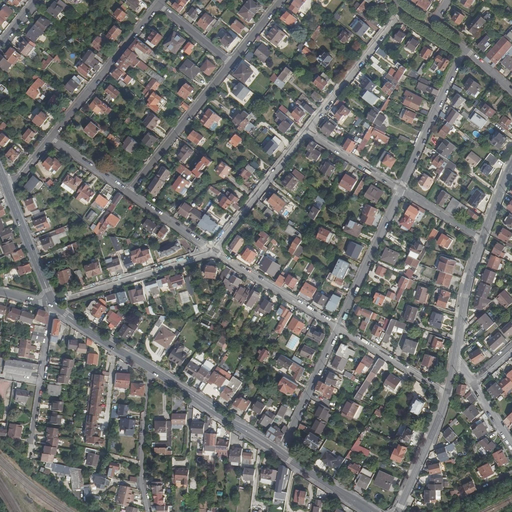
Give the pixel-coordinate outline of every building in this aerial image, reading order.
[(70,8),(60,0),(57,0),(56,2),(55,2),(53,5),(51,7),(48,11),(57,18),(64,9),(67,12),(70,8)] [(137,0),(128,0),(126,3),(136,10),(137,11),(139,10),(140,9),(140,7),(139,6),(140,5),(138,4),(140,2),(138,0),(137,0)] [(180,12),(190,0),(181,0),(178,4),(177,3),(174,7),(180,12)] [(249,0),(245,6),(255,14),(261,7),(251,0),(249,0)] [(305,2),(302,0),(295,0),(293,3),(300,9),(305,2)] [(365,0),(361,5),(357,10),(360,13),(364,8),(365,8),(369,3),(370,3),(372,0),(365,0)] [(412,0),(412,1),(427,10),(432,3),(427,0),(412,0)] [(0,15),(6,21),(14,11),(6,5),(3,8),(4,9),(2,11),(1,10),(0,9),(0,15)] [(125,12),(128,9),(123,5),(115,15),(122,21),(127,14),(125,12)] [(250,22),(255,14),(245,6),(240,14),(247,19),(248,20),(250,22)] [(194,19),(199,13),(193,8),(188,14),(194,19)] [(38,9),(36,12),(42,17),(44,14),(38,9)] [(460,23),(465,16),(455,10),(453,13),(455,15),(453,19),(454,19),(460,23)] [(285,15),(282,18),(289,24),(294,17),(288,12),(285,15)] [(365,13),(363,15),(376,26),(379,23),(369,15),(368,16),(365,13)] [(206,29),(214,20),(207,14),(198,24),(206,29)] [(473,31),(475,33),(486,20),(481,15),(469,29),(472,32),(473,31)] [(45,31),(51,23),(47,19),(46,20),(42,17),(36,24),(45,31)] [(362,37),(370,27),(357,17),(350,27),(362,37)] [(240,34),(245,27),(237,20),(231,27),(240,34)] [(45,33),(35,25),(31,31),(27,35),(35,42),(41,35),(42,36),(45,33)] [(107,36),(110,38),(114,41),(122,31),(116,25),(107,36)] [(276,26),(274,28),(267,37),(277,45),(286,34),(276,26)] [(318,35),(323,28),(320,26),(317,30),(310,38),(313,41),(318,35)] [(371,28),(370,27),(362,37),(363,38),(371,28)] [(267,37),(274,28),(273,28),(266,36),(267,37)] [(348,40),(353,34),(347,28),(339,38),(346,43),(348,40)] [(229,47),(238,36),(231,30),(222,41),(229,47)] [(401,43),(406,35),(399,30),(394,38),(401,43)] [(163,37),(156,31),(151,37),(149,39),(149,40),(147,42),(154,47),(156,45),(157,45),(163,37)] [(491,65),(494,67),(502,57),(511,45),(511,43),(510,42),(511,40),(511,32),(510,31),(505,37),(504,36),(487,55),(486,55),(483,58),(488,62),(491,59),(494,62),(491,65)] [(176,53),(186,40),(181,36),(180,37),(178,35),(178,34),(175,32),(164,46),(170,51),(171,49),(176,53)] [(107,36),(102,33),(93,45),(100,51),(107,42),(110,38),(107,36)] [(288,35),(286,34),(277,45),(278,46),(288,35)] [(68,49),(75,39),(72,37),(64,46),(68,49)] [(308,47),(313,41),(310,38),(305,44),(308,47)] [(414,51),(420,43),(412,38),(406,46),(414,51)] [(21,46),(18,49),(27,56),(35,47),(25,39),(22,43),(22,44),(21,46)] [(138,39),(125,55),(137,65),(146,72),(149,68),(137,58),(138,56),(133,52),(138,46),(148,54),(148,53),(151,55),(154,51),(138,39)] [(485,51),(490,44),(484,39),(479,45),(485,51)] [(191,50),(194,46),(190,42),(184,50),(190,54),(193,51),(191,50)] [(272,52),(262,44),(254,54),(264,62),(272,52)] [(511,45),(502,57),(505,59),(502,62),(511,69),(511,68),(511,57),(509,55),(511,51),(511,45)] [(35,47),(27,56),(29,57),(36,48),(35,47)] [(379,47),(376,52),(384,58),(387,53),(379,47)] [(427,59),(432,52),(425,47),(420,55),(427,59)] [(11,59),(9,61),(13,64),(18,58),(14,55),(17,51),(13,48),(10,50),(9,52),(6,55),(11,59)] [(97,54),(91,50),(83,60),(87,63),(93,67),(98,71),(101,67),(98,65),(100,63),(94,58),(97,54)] [(323,57),(322,55),(318,59),(327,66),(330,62),(333,58),(326,53),(323,57)] [(2,55),(0,56),(0,64),(0,65),(3,67),(8,71),(9,69),(13,64),(9,61),(2,55)] [(49,55),(48,56),(48,57),(49,58),(47,61),(44,60),(39,66),(45,71),(54,59),(49,55)] [(125,55),(117,65),(120,67),(125,71),(131,64),(135,67),(137,65),(125,55)] [(444,70),(450,62),(445,58),(445,59),(439,55),(430,69),(434,71),(437,66),(444,70)] [(372,56),(370,59),(374,62),(377,65),(380,62),(372,56)] [(201,69),(197,65),(189,59),(181,69),(193,78),(201,69)] [(201,69),(210,76),(217,67),(208,60),(201,69)] [(377,65),(374,62),(371,65),(382,74),(384,70),(377,65)] [(400,70),(399,72),(403,75),(407,69),(398,62),(395,66),(400,70)] [(93,67),(87,63),(86,65),(84,64),(79,70),(86,76),(93,67)] [(422,75),(427,66),(424,63),(418,73),(422,75)] [(169,74),(174,68),(169,64),(164,70),(169,74)] [(244,64),(235,74),(245,82),(253,72),(244,64)] [(294,73),(287,67),(279,77),(278,78),(282,82),(288,75),(291,77),(294,73)] [(161,84),(162,84),(164,80),(149,68),(146,72),(154,78),(157,81),(161,84)] [(124,73),(118,69),(113,75),(119,79),(123,74),(127,78),(126,78),(130,82),(134,78),(130,76),(128,74),(125,71),(124,73)] [(323,90),(332,79),(324,72),(320,76),(317,74),(312,81),(315,83),(323,90)] [(403,75),(399,72),(396,77),(394,74),(392,72),(390,75),(399,82),(403,75)] [(389,81),(383,90),(390,96),(394,89),(397,86),(399,82),(390,75),(388,74),(385,78),(389,81)] [(84,79),(79,75),(77,77),(75,76),(73,79),(66,87),(73,93),(84,79)] [(281,89),(291,77),(288,75),(282,82),(281,83),(279,86),(281,89)] [(376,85),(367,77),(361,84),(369,90),(371,92),(376,85)] [(45,82),(39,78),(35,82),(27,93),(35,99),(40,93),(37,91),(41,85),(42,86),(45,82)] [(157,81),(154,78),(146,88),(149,91),(157,81)] [(479,84),(470,78),(464,87),(469,89),(467,92),(471,95),(472,94),(477,97),(480,92),(476,89),(479,84)] [(154,92),(161,84),(157,81),(149,91),(146,95),(145,96),(148,98),(153,91),(154,92)] [(241,82),(233,92),(243,100),(251,91),(241,82)] [(437,95),(439,91),(429,87),(424,85),(419,82),(417,88),(427,93),(428,91),(437,95)] [(194,89),(187,83),(179,93),(186,99),(194,89)] [(439,91),(441,88),(431,83),(429,87),(439,91)] [(110,94),(104,101),(109,106),(114,101),(111,98),(113,96),(116,98),(120,92),(111,85),(107,91),(110,94)] [(369,90),(363,98),(373,105),(378,98),(371,92),(369,90)] [(317,101),(321,96),(316,91),(312,96),(317,101)] [(159,102),(162,99),(155,92),(152,97),(149,100),(151,101),(156,106),(159,102),(159,103),(159,102)] [(49,103),(55,95),(53,93),(47,102),(49,103)] [(418,110),(423,99),(414,94),(409,106),(418,110)] [(465,99),(458,94),(451,103),(458,108),(465,99)] [(62,100),(55,95),(49,103),(56,108),(62,100)] [(104,101),(98,97),(90,106),(98,113),(103,108),(110,113),(113,109),(109,106),(104,101)] [(157,112),(158,113),(167,102),(162,99),(159,102),(163,105),(157,112)] [(380,111),(383,113),(390,102),(387,100),(385,104),(380,111)] [(148,105),(157,112),(163,105),(159,102),(159,103),(159,102),(156,106),(151,101),(148,105)] [(486,105),(481,101),(476,107),(482,112),(483,110),(492,117),(496,111),(486,104),(486,105)] [(313,115),(316,112),(305,103),(302,106),(313,115)] [(282,105),(279,109),(285,115),(289,111),(282,105)] [(348,115),(352,111),(344,105),(336,116),(340,120),(344,115),(346,116),(347,114),(348,115)] [(379,114),(380,111),(373,106),(371,109),(372,110),(367,118),(374,122),(379,114)] [(298,107),(292,115),(299,121),(306,113),(298,107)] [(446,120),(448,122),(452,125),(460,114),(451,107),(448,111),(450,113),(448,115),(449,116),(446,120)] [(399,117),(403,119),(407,110),(403,108),(399,117)] [(489,122),(484,118),(486,116),(477,108),(468,119),(482,130),(489,122)] [(205,117),(201,122),(212,130),(214,129),(218,125),(218,122),(221,118),(209,109),(205,114),(206,115),(205,117)] [(407,110),(403,119),(412,123),(416,114),(407,110)] [(247,118),(250,114),(249,114),(245,111),(241,116),(239,115),(233,124),(239,128),(247,119),(247,118)] [(257,120),(260,117),(254,111),(253,111),(250,114),(253,117),(257,120)] [(463,111),(461,114),(467,119),(470,116),(463,111)] [(36,127),(39,129),(49,117),(43,112),(41,114),(40,113),(33,121),(34,121),(33,122),(37,125),(36,127)] [(156,123),(159,119),(152,113),(144,123),(153,129),(157,124),(156,123)] [(375,128),(385,133),(387,128),(382,126),(386,119),(379,114),(374,122),(377,124),(375,128)] [(511,121),(503,115),(497,123),(507,130),(509,128),(508,126),(511,121)] [(294,122),(288,117),(286,120),(285,120),(279,128),(286,133),(292,125),(294,122)] [(336,127),(339,124),(331,118),(328,121),(336,127)] [(250,121),(247,119),(239,128),(243,131),(245,128),(246,127),(248,123),(250,121)] [(100,131),(102,132),(105,129),(94,120),(86,130),(94,137),(100,131)] [(329,136),(336,127),(328,121),(322,130),(329,136)] [(448,122),(439,134),(444,138),(454,126),(452,125),(448,122)] [(30,143),(39,131),(33,126),(23,137),(30,143)] [(357,149),(361,151),(372,134),(375,136),(374,138),(378,140),(379,138),(382,140),(381,140),(387,144),(390,138),(386,136),(387,133),(385,133),(375,128),(371,126),(370,129),(357,149)] [(102,132),(108,137),(111,134),(105,129),(102,132)] [(473,145),(475,142),(460,130),(457,133),(473,145)] [(195,131),(189,138),(198,145),(204,138),(195,131)] [(158,144),(160,140),(149,132),(146,135),(148,136),(144,141),(152,147),(155,142),(158,144)] [(0,136),(0,141),(5,146),(11,140),(3,133),(0,136)] [(500,148),(507,139),(500,133),(492,143),(500,148)] [(243,139),(237,134),(231,142),(236,146),(243,139)] [(136,147),(139,143),(130,136),(125,142),(127,143),(123,147),(132,154),(136,150),(134,149),(136,147)] [(117,147),(119,144),(115,140),(116,138),(115,137),(111,142),(117,147)] [(344,148),(351,153),(357,143),(355,142),(355,140),(353,139),(352,140),(350,138),(344,148)] [(264,149),(272,156),(281,147),(273,139),(264,149)] [(446,139),(436,151),(440,154),(446,158),(455,146),(446,139)] [(317,162),(325,149),(312,141),(308,149),(310,150),(307,155),(307,156),(310,158),(312,158),(317,162)] [(20,153),(22,150),(16,145),(13,148),(7,155),(14,161),(20,154),(20,153)] [(194,151),(186,145),(182,150),(183,151),(178,157),(184,162),(188,157),(188,158),(189,158),(190,157),(190,156),(194,151)] [(385,150),(379,160),(392,167),(397,159),(391,156),(392,154),(385,150)] [(475,167),(481,159),(471,152),(465,160),(475,167)] [(436,172),(440,175),(445,167),(449,160),(446,158),(440,154),(437,157),(433,162),(432,163),(439,169),(436,172)] [(495,164),(499,159),(492,154),(488,160),(495,164)] [(44,165),(50,157),(47,155),(41,162),(44,165)] [(210,159),(207,157),(206,156),(193,173),(200,177),(204,173),(201,171),(202,169),(203,170),(206,166),(205,165),(206,163),(209,166),(213,161),(210,159)] [(62,164),(57,160),(56,162),(54,160),(50,157),(44,165),(55,174),(62,164)] [(451,170),(455,165),(449,160),(445,167),(448,168),(451,170)] [(220,167),(228,172),(231,168),(224,162),(223,162),(222,161),(219,166),(220,167)] [(260,166),(254,161),(251,165),(257,170),(260,166)] [(325,161),(320,169),(331,176),(336,168),(327,162),(325,161)] [(341,176),(349,164),(345,161),(342,167),(342,168),(338,174),(341,176)] [(186,168),(180,163),(176,169),(179,171),(182,174),(186,168)] [(488,176),(494,169),(486,163),(481,170),(488,176)] [(245,169),(244,168),(243,170),(243,171),(240,175),(247,180),(256,169),(249,164),(246,167),(245,169)] [(161,169),(157,176),(165,181),(171,172),(163,166),(161,169)] [(224,178),(228,172),(220,167),(218,169),(216,172),(224,178)] [(193,173),(186,168),(182,174),(173,187),(184,195),(190,186),(189,184),(190,183),(195,186),(201,178),(200,177),(193,173)] [(458,175),(451,170),(448,168),(440,179),(450,186),(458,175)] [(303,183),(306,178),(296,170),(292,174),(300,180),(303,183)] [(300,180),(292,174),(291,173),(287,177),(288,178),(283,185),(291,191),(300,180)] [(346,174),(340,184),(341,185),(344,187),(346,187),(352,191),(358,180),(354,178),(353,179),(351,178),(351,177),(347,174),(346,174)] [(358,196),(368,180),(369,177),(366,175),(366,174),(352,197),(360,200),(361,199),(360,197),(358,196)] [(428,189),(434,179),(425,174),(419,183),(428,189)] [(75,190),(83,180),(77,176),(75,179),(69,175),(64,182),(75,190)] [(35,176),(26,187),(32,192),(36,187),(39,189),(44,183),(35,176)] [(165,181),(157,176),(147,190),(156,196),(166,182),(165,181)] [(53,189),(56,185),(50,179),(47,182),(51,187),(53,189)] [(64,182),(62,186),(73,194),(75,190),(64,182)] [(90,186),(85,182),(74,197),(80,201),(82,198),(89,202),(95,194),(88,189),(90,186)] [(215,188),(211,185),(209,188),(219,196),(221,193),(217,190),(215,188)] [(367,195),(371,198),(377,202),(383,192),(372,186),(369,190),(367,195)] [(468,202),(476,208),(481,201),(480,200),(482,198),(483,200),(486,195),(477,189),(468,202)] [(449,195),(443,191),(439,198),(440,198),(437,202),(442,205),(449,195)] [(112,213),(124,196),(119,192),(113,202),(114,203),(100,222),(104,225),(112,213)] [(107,205),(109,201),(101,196),(101,195),(100,194),(95,201),(105,208),(107,205)] [(229,199),(233,202),(234,203),(236,204),(240,199),(238,198),(233,194),(232,194),(229,199)] [(275,194),(269,202),(275,207),(275,208),(282,213),(285,208),(284,207),(287,203),(275,194)] [(226,197),(226,196),(223,200),(222,199),(220,201),(221,202),(220,204),(221,204),(219,206),(222,208),(224,206),(227,209),(233,202),(229,199),(226,197)] [(30,210),(38,207),(34,198),(26,201),(30,210)] [(445,210),(453,215),(460,202),(453,198),(445,210)] [(194,209),(184,201),(178,211),(188,218),(189,216),(194,209)] [(415,219),(419,222),(426,211),(412,202),(408,210),(407,210),(406,212),(406,213),(415,219)] [(453,215),(458,218),(461,213),(466,206),(460,202),(453,215)] [(372,225),(375,218),(373,207),(367,204),(364,213),(365,214),(362,220),(372,225)] [(466,206),(461,213),(465,216),(467,212),(470,209),(466,206)] [(310,215),(315,220),(321,210),(315,207),(310,215)] [(195,208),(194,209),(189,216),(199,223),(205,215),(195,208)] [(275,213),(269,208),(264,213),(270,218),(275,213)] [(477,219),(479,216),(470,209),(467,212),(477,219)] [(41,212),(33,215),(35,219),(41,217),(41,216),(47,214),(45,210),(41,212)] [(92,210),(86,218),(91,222),(97,214),(92,210)] [(208,211),(205,215),(199,223),(198,226),(211,235),(221,220),(208,211)] [(121,220),(112,213),(104,225),(100,231),(97,234),(104,235),(110,236),(110,234),(105,233),(103,232),(104,232),(110,224),(115,227),(121,220)] [(415,219),(406,213),(400,223),(409,229),(415,219)] [(51,227),(47,216),(35,221),(39,231),(46,228),(46,229),(51,227)] [(144,226),(153,232),(154,232),(158,225),(149,219),(144,226)] [(361,230),(363,226),(349,219),(347,225),(348,225),(345,230),(356,235),(359,229),(361,230)] [(96,228),(97,229),(94,231),(97,234),(100,231),(104,225),(100,222),(96,228)] [(164,228),(159,224),(158,225),(154,232),(163,238),(169,230),(164,227),(164,228)] [(303,239),(305,237),(290,225),(288,227),(303,239)] [(12,239),(8,228),(0,231),(0,236),(2,243),(12,239)] [(334,234),(322,228),(317,238),(329,244),(334,234)] [(434,228),(427,240),(428,241),(431,242),(435,236),(438,231),(434,228)] [(507,242),(511,234),(511,232),(504,228),(499,236),(507,242)] [(60,238),(67,236),(66,231),(58,235),(52,237),(56,246),(62,243),(60,238)] [(271,237),(263,231),(260,234),(263,237),(257,244),(266,251),(268,248),(265,247),(266,246),(265,245),(271,237)] [(448,248),(453,240),(443,234),(438,243),(448,248)] [(235,241),(234,241),(229,248),(237,253),(246,240),(239,235),(235,241)] [(52,237),(52,236),(42,240),(46,250),(56,246),(52,237)] [(117,237),(111,236),(117,252),(122,250),(117,237)] [(289,251),(294,255),(300,245),(303,241),(298,237),(296,240),(295,239),(293,239),(292,241),(293,242),(294,243),(289,251)] [(15,252),(10,240),(1,244),(5,256),(8,255),(15,252)] [(176,241),(173,242),(158,249),(162,257),(167,255),(168,255),(177,251),(176,250),(182,248),(178,240),(176,241)] [(360,259),(365,247),(352,242),(347,255),(360,259)] [(409,255),(418,259),(424,246),(417,242),(416,244),(415,243),(409,255)] [(498,242),(493,252),(503,257),(505,253),(502,252),(505,246),(498,242)] [(73,244),(61,249),(62,250),(63,251),(62,251),(63,256),(53,260),(55,263),(67,259),(67,258),(71,257),(70,254),(72,254),(73,257),(76,256),(75,252),(73,244)] [(300,258),(305,248),(300,245),(294,255),(300,258)] [(249,248),(246,252),(243,257),(251,263),(257,254),(249,248)] [(387,249),(383,257),(383,258),(384,259),(394,264),(399,254),(387,249)] [(22,258),(19,250),(15,252),(8,255),(8,257),(11,256),(14,262),(22,258)] [(146,250),(138,253),(139,256),(137,257),(139,263),(149,260),(147,255),(146,250)] [(132,255),(127,257),(123,258),(127,268),(132,267),(131,265),(135,264),(132,255)] [(280,266),(264,255),(263,256),(257,265),(274,275),(280,266)] [(402,276),(403,276),(410,279),(412,276),(413,274),(418,266),(419,264),(421,261),(418,259),(409,255),(406,263),(414,266),(412,270),(409,268),(406,273),(405,272),(402,276)] [(489,266),(498,270),(503,260),(493,255),(489,266)] [(454,268),(456,260),(442,256),(438,270),(441,271),(451,274),(453,267),(454,268)] [(113,262),(107,264),(109,273),(123,269),(120,258),(113,261),(113,262)] [(334,275),(344,279),(351,265),(340,259),(333,274),(334,275)] [(30,271),(27,262),(16,267),(20,275),(30,271)] [(103,272),(100,262),(86,266),(90,277),(103,272)] [(312,264),(307,272),(311,274),(316,266),(312,264)] [(383,276),(386,270),(386,268),(380,265),(376,273),(383,276)] [(218,267),(208,266),(207,276),(217,278),(218,267)] [(232,269),(228,266),(220,279),(225,281),(226,278),(228,276),(232,269)] [(70,269),(60,272),(62,280),(60,280),(61,283),(63,283),(74,280),(70,269)] [(77,279),(83,277),(81,269),(75,271),(77,279)] [(483,280),(492,283),(497,273),(487,269),(485,275),(483,279),(483,280)] [(450,286),(453,274),(451,274),(441,271),(437,283),(450,286)] [(283,272),(276,283),(282,287),(285,282),(286,282),(290,275),(291,274),(288,272),(287,274),(283,272)] [(172,278),(171,274),(169,274),(170,276),(167,276),(167,278),(158,280),(160,287),(164,286),(163,284),(169,283),(169,285),(171,291),(175,290),(175,286),(172,278)] [(183,274),(172,278),(175,286),(186,283),(183,274)] [(226,278),(225,281),(222,285),(236,292),(240,286),(239,285),(242,280),(234,275),(231,281),(227,279),(226,278)] [(290,275),(286,282),(286,283),(294,288),(299,280),(290,275)] [(334,275),(331,281),(342,286),(344,281),(334,275)] [(398,295),(390,292),(389,291),(387,296),(392,299),(397,301),(399,302),(401,298),(406,287),(410,279),(403,276),(398,286),(401,287),(398,295)] [(414,280),(410,279),(406,287),(410,289),(413,282),(414,282),(414,280)] [(162,296),(157,280),(146,284),(148,292),(151,291),(152,293),(151,293),(152,294),(154,298),(162,296)] [(312,298),(317,289),(306,282),(301,291),(312,298)] [(478,290),(477,295),(487,299),(491,287),(481,282),(480,286),(481,286),(480,290),(478,290)] [(240,286),(236,292),(234,296),(241,300),(240,302),(244,305),(245,302),(248,297),(253,290),(249,287),(247,290),(240,285),(240,286)] [(414,303),(423,306),(424,302),(425,302),(429,289),(419,285),(414,299),(415,299),(414,303)] [(137,291),(136,289),(130,291),(134,302),(138,301),(147,299),(144,289),(137,291)] [(446,308),(451,292),(443,289),(442,295),(440,294),(439,296),(441,297),(438,305),(446,308)] [(249,298),(248,297),(245,302),(252,307),(257,300),(258,301),(260,298),(258,297),(260,294),(254,290),(249,298)] [(511,302),(511,297),(505,290),(497,298),(501,303),(502,302),(507,307),(511,302)] [(121,292),(117,294),(118,299),(119,300),(120,303),(129,301),(126,291),(122,293),(122,292),(121,292)] [(324,306),(328,298),(319,292),(314,300),(324,306)] [(387,297),(378,292),(375,297),(376,298),(375,302),(383,305),(387,297)] [(334,293),(326,307),(334,312),(341,297),(334,293)] [(475,307),(484,309),(493,301),(487,299),(477,295),(475,307)] [(275,304),(263,297),(259,304),(262,305),(261,306),(270,312),(275,304)] [(107,308),(98,302),(95,300),(92,301),(88,308),(92,311),(101,317),(107,308)] [(290,310),(282,305),(278,312),(285,317),(290,310)] [(414,322),(418,308),(409,305),(404,319),(414,322)] [(359,306),(357,311),(356,313),(361,315),(361,313),(368,316),(371,318),(372,316),(374,312),(361,307),(359,306)] [(18,320),(21,311),(12,308),(8,317),(18,321),(18,320)] [(108,320),(117,327),(123,318),(117,314),(111,309),(108,314),(111,316),(108,320)] [(46,313),(38,310),(34,320),(46,325),(48,316),(46,313)] [(32,315),(21,311),(18,320),(29,324),(32,315)] [(441,323),(444,315),(434,312),(430,324),(440,327),(441,323)] [(478,321),(487,331),(493,325),(494,324),(486,314),(478,321)] [(376,322),(384,326),(386,321),(378,317),(376,322)] [(160,318),(156,324),(160,327),(164,321),(160,318)] [(305,325),(294,318),(289,327),(299,334),(305,325)] [(59,320),(53,319),(49,348),(54,349),(55,346),(56,346),(56,342),(58,328),(59,329),(60,325),(59,324),(59,320)] [(130,320),(128,319),(125,324),(126,324),(134,330),(131,334),(133,335),(139,326),(130,320)] [(224,319),(221,324),(226,327),(230,322),(224,319)] [(383,329),(387,332),(392,321),(387,319),(386,321),(384,326),(383,328),(376,325),(373,333),(375,334),(379,336),(383,329)] [(394,325),(398,327),(397,320),(393,319),(392,321),(387,332),(383,341),(387,343),(392,331),(392,330),(394,325)] [(361,329),(365,331),(369,323),(366,321),(364,321),(361,329)] [(502,330),(508,337),(511,333),(511,322),(502,330)] [(31,324),(25,340),(31,341),(33,332),(33,333),(35,326),(35,325),(31,324)] [(122,330),(120,333),(128,339),(131,334),(134,330),(126,324),(122,330)] [(316,328),(312,325),(306,335),(321,342),(323,338),(325,335),(325,334),(321,332),(320,333),(318,332),(314,330),(316,328)] [(35,326),(33,333),(44,335),(45,328),(35,326)] [(160,332),(156,340),(167,347),(175,334),(164,327),(161,331),(160,332)] [(475,334),(478,337),(484,333),(482,329),(475,334)] [(33,332),(31,341),(32,341),(42,343),(44,335),(33,333),(33,332)] [(489,343),(495,350),(506,339),(500,333),(489,343)] [(300,339),(292,334),(285,345),(293,350),(300,339)] [(443,344),(445,339),(431,334),(427,345),(437,348),(438,346),(444,348),(445,344),(443,344)] [(225,335),(223,335),(220,340),(218,344),(223,347),(226,344),(226,342),(225,342),(226,340),(224,339),(225,338),(226,336),(225,335)] [(403,349),(415,354),(419,342),(407,337),(403,349)] [(25,340),(22,339),(20,348),(31,350),(37,351),(38,347),(31,346),(32,341),(31,341),(25,340)] [(69,339),(67,348),(76,350),(75,352),(85,354),(86,344),(77,343),(77,340),(69,339)] [(155,341),(153,344),(161,349),(163,346),(155,341)] [(185,346),(180,343),(170,358),(182,365),(188,355),(182,351),(185,346)] [(343,344),(338,354),(338,355),(347,359),(350,354),(353,356),(355,352),(349,349),(349,348),(349,347),(348,346),(343,344)] [(316,351),(304,345),(300,353),(312,359),(316,351)] [(20,348),(19,357),(29,359),(30,355),(31,350),(20,348)] [(263,351),(260,350),(258,352),(261,354),(258,359),(263,362),(265,357),(267,358),(269,355),(267,354),(269,352),(264,349),(263,351)] [(471,355),(476,364),(485,358),(480,349),(471,355)] [(95,364),(96,355),(88,354),(86,363),(95,364)] [(291,360),(282,354),(277,362),(284,366),(283,367),(286,369),(287,368),(290,370),(290,368),(296,372),(294,378),(299,380),(300,379),(301,380),(302,377),(301,376),(304,368),(300,365),(291,360)] [(434,367),(438,357),(426,354),(423,363),(434,367)] [(347,359),(338,355),(333,365),(334,365),(333,367),(342,371),(348,360),(347,359)] [(365,355),(356,370),(360,373),(365,364),(370,367),(374,361),(365,355)] [(302,361),(294,356),(291,360),(300,365),(302,361)] [(0,370),(37,378),(39,365),(0,357),(0,370)] [(382,367),(386,362),(380,358),(375,367),(379,369),(379,370),(382,366),(382,367)] [(58,375),(57,383),(59,383),(67,384),(68,376),(69,376),(70,368),(71,368),(73,360),(63,359),(62,367),(60,367),(59,375),(58,375)] [(212,369),(215,365),(207,360),(204,364),(212,369)] [(191,361),(185,370),(196,377),(196,376),(202,368),(191,361)] [(202,367),(202,368),(196,376),(202,379),(207,383),(213,374),(210,372),(202,367)] [(230,374),(219,367),(216,371),(227,378),(230,374)] [(185,370),(184,371),(195,378),(196,377),(185,370)] [(216,371),(209,381),(213,383),(214,382),(222,386),(227,378),(216,371)] [(346,371),(344,376),(351,379),(353,375),(354,374),(346,371)] [(325,379),(324,382),(331,386),(333,381),(334,381),(336,378),(335,377),(336,375),(331,372),(327,380),(325,379)] [(376,374),(374,373),(372,372),(363,385),(361,389),(355,398),(360,400),(363,395),(376,374)] [(129,374),(115,373),(114,387),(128,389),(129,374)] [(93,374),(92,381),(103,383),(105,383),(105,379),(104,379),(104,376),(93,374)] [(401,381),(390,374),(384,384),(388,386),(389,384),(396,389),(397,386),(401,381)] [(236,393),(243,382),(234,376),(233,377),(231,381),(227,387),(236,393)] [(294,393),(299,385),(285,377),(278,388),(286,392),(287,389),(294,393)] [(511,380),(508,377),(500,384),(505,390),(506,391),(507,392),(511,388),(511,380)] [(222,386),(220,389),(224,391),(227,387),(231,381),(227,378),(222,386)] [(92,381),(91,388),(104,390),(104,387),(103,386),(103,383),(92,381)] [(324,382),(320,381),(316,391),(330,398),(335,388),(331,386),(324,382)] [(504,391),(497,382),(489,390),(496,398),(504,391)] [(500,384),(497,382),(504,391),(505,390),(500,384)] [(142,395),(143,384),(131,383),(130,394),(142,395)] [(59,386),(50,384),(48,384),(47,394),(58,396),(59,386)] [(462,385),(459,384),(457,393),(464,395),(466,386),(462,385)] [(236,393),(227,387),(224,391),(221,395),(229,400),(232,395),(233,396),(236,393)] [(91,388),(90,395),(101,397),(102,393),(103,394),(104,390),(91,388)] [(28,392),(12,390),(11,397),(15,398),(14,401),(26,402),(28,392)] [(477,400),(471,391),(469,393),(469,394),(466,397),(469,401),(472,404),(477,400)] [(90,395),(89,402),(100,404),(100,401),(102,401),(103,397),(101,397),(90,395)] [(235,404),(246,411),(249,406),(251,403),(248,402),(242,398),(241,400),(238,398),(235,404)] [(252,408),(257,400),(254,398),(251,403),(249,406),(252,408)] [(414,403),(416,413),(419,414),(425,403),(417,398),(415,402),(414,402),(414,403)] [(252,408),(262,414),(266,405),(257,400),(252,408)] [(360,405),(350,400),(346,408),(345,407),(343,412),(353,417),(360,405)] [(61,402),(51,401),(50,411),(59,412),(61,402)] [(89,402),(88,409),(101,411),(101,407),(100,407),(100,404),(89,402)] [(126,416),(127,405),(119,404),(118,415),(126,416)] [(472,404),(466,410),(465,411),(474,423),(476,422),(482,416),(472,404)] [(330,409),(321,405),(315,416),(319,418),(324,421),(328,413),(330,409)] [(286,409),(282,406),(276,416),(274,421),(278,424),(279,421),(281,422),(282,419),(281,418),(282,416),(283,417),(285,414),(283,414),(286,409)] [(88,409),(87,416),(98,418),(99,414),(100,415),(101,411),(88,409)] [(270,428),(272,425),(274,421),(276,416),(271,414),(271,415),(266,412),(260,422),(270,428)] [(343,412),(341,415),(352,421),(353,417),(343,412)] [(187,423),(187,413),(172,413),(173,421),(173,427),(182,427),(183,423),(187,423)] [(59,415),(49,414),(48,423),(57,425),(59,415)] [(133,424),(133,420),(121,418),(120,423),(121,423),(120,429),(124,429),(126,429),(126,434),(133,435),(134,424),(133,424)] [(324,421),(319,418),(312,430),(313,430),(321,434),(327,423),(324,421)] [(457,418),(450,425),(451,426),(458,420),(457,418)] [(481,419),(477,422),(478,424),(482,429),(480,430),(482,433),(488,430),(486,427),(488,425),(485,421),(483,422),(481,419)] [(312,425),(303,420),(301,424),(308,427),(310,429),(312,425)] [(167,431),(167,421),(156,421),(157,432),(167,431)] [(86,423),(85,430),(94,431),(95,428),(97,428),(97,424),(95,424),(86,423)] [(204,440),(205,430),(205,423),(193,423),(192,433),(198,434),(198,439),(204,440)] [(4,437),(4,439),(18,442),(20,426),(9,425),(7,436),(5,435),(4,437)] [(281,441),(288,427),(285,426),(281,431),(280,430),(281,429),(280,429),(278,430),(272,425),(270,428),(267,435),(278,442),(281,441)] [(415,429),(408,426),(404,434),(403,435),(402,435),(400,439),(403,440),(402,441),(405,442),(405,443),(406,443),(405,442),(406,440),(410,442),(412,438),(413,437),(415,434),(414,433),(413,432),(415,429)] [(444,435),(450,441),(456,435),(450,427),(446,431),(447,432),(444,435)] [(59,430),(48,428),(47,437),(48,437),(57,439),(59,430)] [(94,431),(85,430),(84,437),(86,437),(85,444),(94,445),(94,446),(98,447),(98,446),(104,447),(105,441),(99,441),(100,432),(94,431)] [(217,445),(217,439),(217,433),(217,432),(213,432),(213,433),(207,433),(206,445),(208,446),(208,444),(213,445),(217,445)] [(312,433),(311,434),(306,442),(317,449),(323,440),(312,433)] [(156,443),(156,446),(173,446),(173,437),(168,436),(168,440),(169,441),(169,443),(156,443)] [(57,439),(48,437),(46,446),(56,448),(57,448),(58,439),(57,439)] [(490,453),(497,446),(491,440),(489,442),(486,437),(479,442),(490,453)] [(230,450),(230,441),(221,441),(221,439),(217,439),(217,445),(216,448),(216,450),(230,450)] [(356,450),(368,456),(371,452),(359,446),(359,445),(356,450)] [(406,453),(407,448),(400,445),(398,449),(396,449),(393,458),(402,462),(406,453)] [(44,446),(42,453),(53,455),(54,456),(56,448),(46,446),(44,446)] [(436,450),(441,462),(449,460),(448,456),(448,455),(446,448),(449,447),(449,446),(436,450)] [(96,451),(86,448),(85,453),(89,453),(86,466),(96,468),(99,456),(96,455),(96,451)] [(243,457),(243,451),(239,450),(239,449),(237,448),(237,450),(231,449),(231,460),(229,460),(229,464),(242,466),(242,463),(243,457)] [(329,450),(322,460),(339,470),(346,459),(340,455),(339,457),(329,450)] [(494,454),(500,466),(509,461),(503,450),(494,454)] [(42,453),(40,461),(46,463),(51,464),(53,455),(42,453)] [(51,464),(46,463),(45,468),(50,470),(70,475),(72,490),(80,489),(78,475),(82,474),(81,471),(71,470),(71,467),(70,467),(51,464)] [(106,476),(112,477),(113,473),(113,469),(116,470),(117,465),(109,463),(106,476)] [(288,474),(289,468),(281,463),(279,470),(278,480),(277,484),(276,490),(282,491),(282,488),(284,480),(285,480),(285,479),(286,473),(288,474)] [(429,466),(431,474),(442,472),(439,463),(429,466)] [(483,475),(484,478),(494,473),(489,463),(479,468),(480,469),(477,471),(480,476),(483,475)] [(352,464),(349,468),(358,474),(361,469),(360,469),(361,467),(359,467),(360,466),(356,464),(355,466),(352,464)] [(246,478),(255,479),(256,469),(247,468),(246,478)] [(278,480),(279,470),(269,468),(269,469),(267,468),(265,482),(271,483),(271,479),(278,480)] [(173,469),(173,478),(173,485),(177,485),(177,481),(182,481),(182,485),(189,485),(190,469),(173,469)] [(375,474),(365,469),(362,475),(372,480),(375,474)] [(381,472),(376,483),(380,485),(385,487),(389,489),(394,478),(392,477),(382,472),(381,472)] [(357,484),(367,489),(372,480),(362,475),(357,484)] [(96,476),(94,482),(107,486),(108,482),(109,479),(96,476)] [(438,490),(444,490),(444,478),(432,478),(432,484),(429,484),(429,490),(438,490)] [(154,493),(156,493),(163,493),(165,493),(165,488),(163,488),(163,484),(161,484),(161,481),(153,481),(153,489),(154,489),(154,493)] [(465,485),(469,493),(477,489),(473,481),(465,485)] [(130,492),(131,488),(120,486),(116,504),(127,506),(128,502),(127,502),(127,501),(132,502),(134,495),(129,493),(129,492),(130,492)] [(83,488),(85,496),(100,500),(100,497),(91,495),(90,487),(83,488)] [(287,499),(289,490),(282,488),(282,491),(276,490),(275,496),(287,499)] [(307,491),(297,489),(295,500),(306,502),(307,491)] [(429,490),(428,490),(428,502),(433,502),(433,500),(437,500),(438,500),(438,490),(429,490)] [(163,493),(156,493),(156,497),(157,497),(157,502),(159,502),(159,506),(166,506),(166,504),(166,503),(165,502),(165,497),(163,497),(163,493)] [(313,511),(318,511),(319,507),(321,508),(322,501),(316,500),(314,511),(313,511)]
